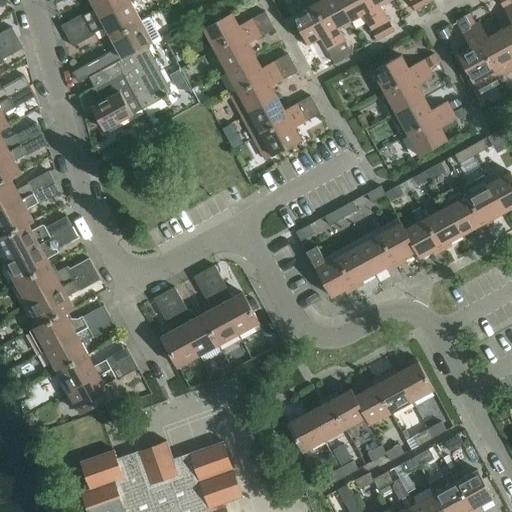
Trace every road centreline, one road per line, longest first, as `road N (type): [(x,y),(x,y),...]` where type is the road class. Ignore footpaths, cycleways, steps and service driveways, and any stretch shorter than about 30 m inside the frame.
road 1 (residential): [(511,476),(427,321),(396,312),(348,336),(307,331),(242,223)]
road 2 (residential): [(242,223),(150,274),(129,274),(112,259),(61,143),(53,47),(32,0)]
road 3 (unknown): [(112,259),(131,336),(161,381)]
road 4 (residential): [(242,223),(356,157)]
